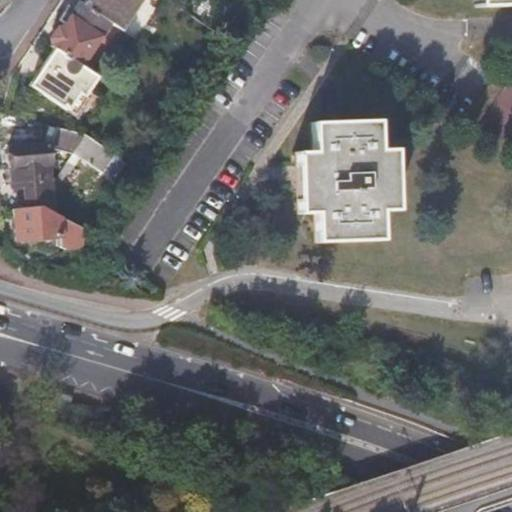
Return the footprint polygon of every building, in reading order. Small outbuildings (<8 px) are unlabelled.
[(119,29),(134,39),(160,0),(86,0),(83,6),(119,29)] [(49,46),(54,50),(79,66),(97,39),(108,46),(119,29),(83,6),(78,3),(61,27),(56,29),(49,38),(51,43),(49,46)] [(84,94),(95,77),(79,66),(54,50),(30,86),(76,117),(89,98),(84,94)] [(306,152),(291,152),(291,211),(307,211),(308,242),(371,242),(370,210),(387,210),(386,152),(369,152),(369,122),(305,123),(306,152)] [(85,135),(56,128),(54,138),(52,149),(74,154),(79,157),(101,172),(103,173),(115,155),(114,154),(85,135)] [(25,192),(26,207),(38,206),(50,213),(54,215),(51,203),(50,184),(50,182),(47,150),(47,146),(46,146),(8,149),(12,186),(15,186),(24,185),(25,192)] [(53,185),(57,188),(73,165),(74,165),(79,157),(74,154),(53,185)] [(115,181),(127,162),(115,155),(103,173),(115,181)] [(50,184),(51,203),(53,203),(61,190),(57,188),(53,185),(50,182),(50,184)] [(26,207),(13,208),(16,239),(59,236),(54,215),(50,213),(38,206),(26,207)]
